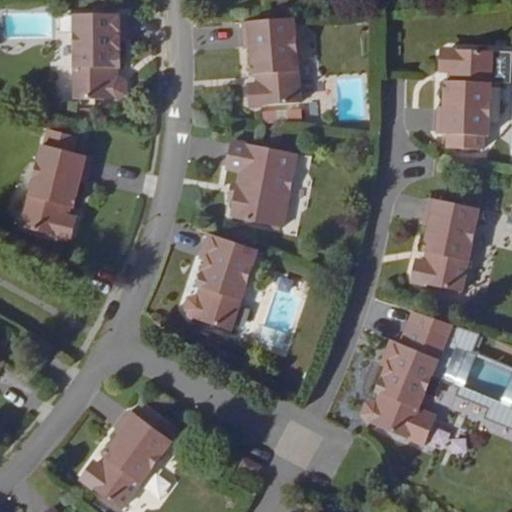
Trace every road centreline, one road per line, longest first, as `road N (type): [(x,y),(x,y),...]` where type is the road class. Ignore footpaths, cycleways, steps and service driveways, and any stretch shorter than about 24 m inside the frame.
road 1 (residential): [(105,346),(168,162),(176,0)]
road 2 (residential): [(382,112),(370,222),(338,337),(293,446)]
road 3 (residential): [(105,346),(293,446)]
road 4 (residential): [(0,483),(37,449),(105,346)]
